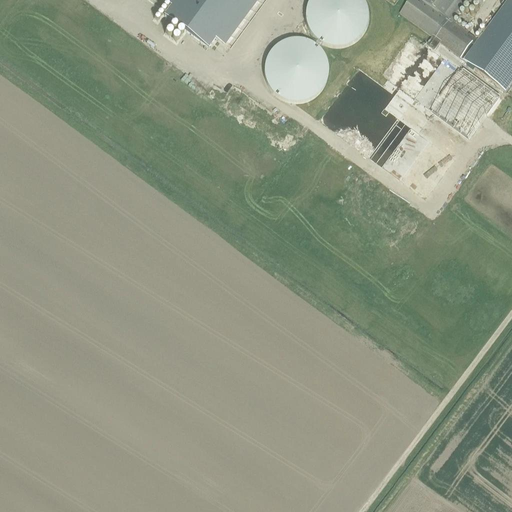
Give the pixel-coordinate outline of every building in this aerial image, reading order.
[(176,0),(171,7),(164,17),(208,49),(215,39),(244,0),(176,0)] [(368,25),(369,21),(369,16),(369,12),(367,7),(366,3),(363,0),(310,0),(308,3),(307,7),(305,12),(305,16),(305,21),(306,26),(308,30),(310,34),(312,38),(316,41),(319,44),(324,47),(328,48),(332,49),(337,49),(342,49),(346,48),(351,46),(355,44),(359,41),(362,38),(364,34),(367,30),(368,25)] [(410,0),(399,15),(460,60),(475,39),(467,33),(465,32),(464,31),(461,29),(460,28),(457,26),(456,25),(454,24),(453,23),(470,0),(410,0)] [(478,42),(463,62),(495,86),(505,93),(511,84),(511,0),(508,0),(484,34),(478,42)] [(291,41),(286,42),(282,44),(278,47),(274,50),(271,53),(268,58),(266,62),(265,67),(264,72),(264,77),(265,81),(267,86),(269,90),(272,94),(276,98),(280,100),(284,103),(289,104),(293,105),(298,105),(303,104),(308,103),(312,100),(316,98),(320,94),(323,90),(325,86),(327,81),(328,77),(328,72),(328,67),(326,62),(324,58),(322,54),(318,50),(315,47),(310,44),(306,42),(301,41),(296,41),(291,41)] [(459,68),(426,112),(468,143),(501,99),(459,68)]
